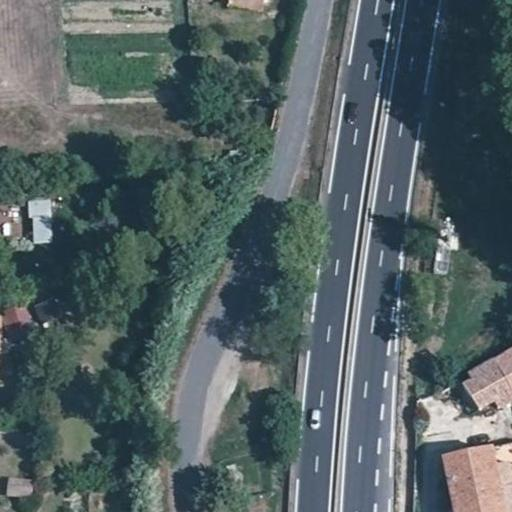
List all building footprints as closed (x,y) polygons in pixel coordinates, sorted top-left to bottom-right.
[(32,243),(53,243),(53,200),(32,200),(32,243)] [(45,326),(63,317),(54,298),(36,307),(45,326)] [(6,307),(5,333),(28,334),(29,308),(6,307)] [(511,352),(497,362),(511,388),(511,352)] [(511,403),(511,388),(497,362),(470,378),(474,384),(466,388),(482,410),(491,401),(498,411),(511,403)] [(511,511),(511,452),(496,455),(508,511),(511,511)] [(508,511),(496,455),(445,465),(454,511),(508,511)] [(8,479),(7,495),(32,496),(33,479),(8,479)]
